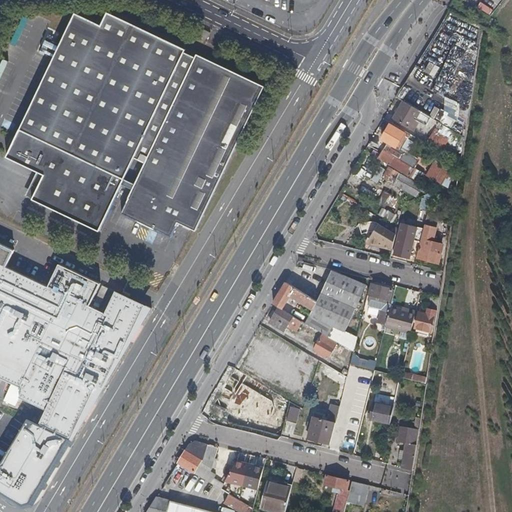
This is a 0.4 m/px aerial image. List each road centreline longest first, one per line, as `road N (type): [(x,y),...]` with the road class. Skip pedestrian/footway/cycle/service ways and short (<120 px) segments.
road 1 (unclassified): [(57,494),(324,46)]
road 2 (primary): [(302,169),(97,511)]
road 3 (residential): [(408,482),(187,424)]
road 4 (residential): [(187,424),(292,244)]
road 5 (residential): [(292,244),(371,116),(362,94)]
road 6 (unclassified): [(181,0),(289,51),(324,46)]
road 7 (residential): [(440,284),(292,244)]
